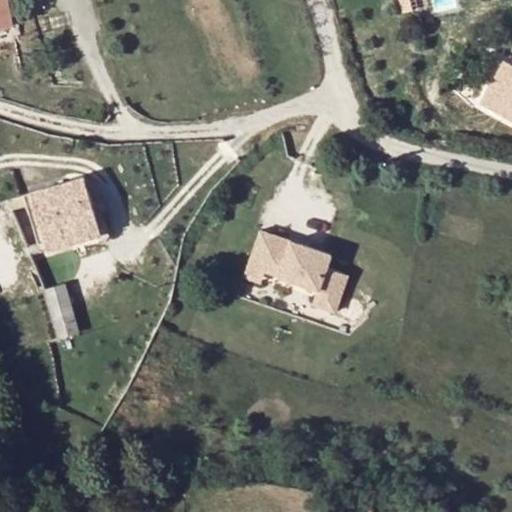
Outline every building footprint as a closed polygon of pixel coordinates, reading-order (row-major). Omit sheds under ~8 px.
[(0,0),(0,29),(15,26),(11,4),(3,6),(1,0),(0,0)] [(461,89),(449,101),(460,113),(473,100),(461,89)] [(511,93),(500,115),(511,121),(511,93)] [(34,194),(47,239),(76,231),(79,241),(81,241),(83,247),(105,240),(108,233),(102,212),(96,213),(87,185),(85,179),(34,194)] [(79,241),(76,231),(47,239),(34,194),(26,196),(43,252),(79,241)] [(209,213),(203,219),(206,223),(213,216),(209,213)] [(265,229),(257,257),(274,262),(272,268),(326,284),(320,301),(343,308),(354,270),(332,264),(336,250),(265,229)] [(200,232),(186,252),(201,262),(215,242),(200,232)] [(250,280),(267,285),(272,268),(274,262),(257,257),(250,280)] [(61,339),(82,334),(81,329),(69,285),(47,292),(61,339)]
